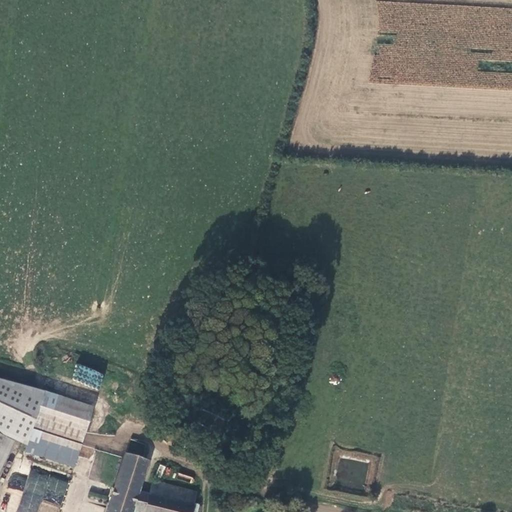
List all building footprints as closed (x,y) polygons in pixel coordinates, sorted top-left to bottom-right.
[(71,380),(98,390),(104,373),(77,363),(71,380)] [(90,415),(41,400),(32,428),(22,425),(0,494),(0,511),(17,511),(37,458),(73,469),(90,415)] [(127,452),(143,456),(146,444),(130,439),(127,452)] [(0,473),(13,444),(4,441),(0,450),(0,473)] [(132,511),(138,492),(148,462),(125,456),(107,511),(132,511)] [(191,511),(197,492),(154,482),(150,496),(145,511),(191,511)] [(132,511),(145,511),(150,496),(138,492),(132,511)]
